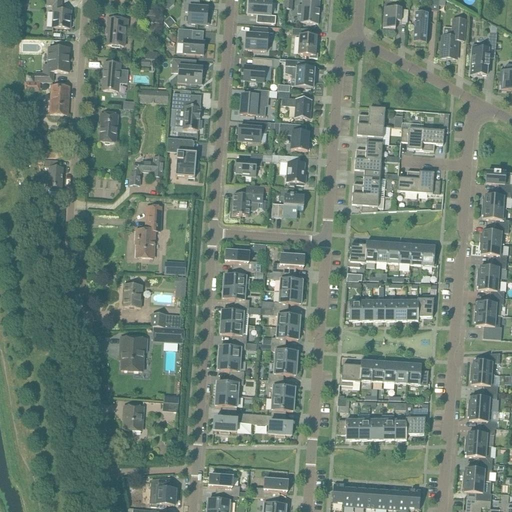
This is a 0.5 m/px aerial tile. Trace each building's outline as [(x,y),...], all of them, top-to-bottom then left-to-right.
[(26,0),(15,0),(16,14),(24,13),(24,7),(27,7),(26,0)] [(61,0),(47,0),(47,6),(53,7),(52,12),(54,12),(52,29),(70,30),(71,12),(61,11),(61,0)] [(184,0),(183,13),(189,13),(188,25),(208,26),(209,19),(207,19),(207,9),(199,9),(199,2),(184,0)] [(291,11),(292,6),(292,0),(285,0),(284,10),(284,11),(292,11),(291,11)] [(319,17),(319,15),(319,11),(319,2),(320,2),(302,0),(302,1),(302,6),(298,5),(297,14),(301,14),(301,24),(300,23),(300,24),(318,26),(318,25),(318,17),(319,17)] [(438,6),(439,1),(438,0),(428,0),(428,12),(438,12),(438,6)] [(262,17),(261,24),(275,25),(276,17),(271,17),(272,2),(249,1),(248,16),(262,17)] [(384,8),(383,29),(395,30),(396,23),(400,23),(399,24),(407,24),(408,11),(401,11),(401,9),(384,8)] [(414,15),(412,45),(426,46),(427,32),(430,32),(431,17),(428,16),(414,15)] [(160,18),(154,17),(141,16),(141,23),(160,24),(160,18)] [(170,18),(164,23),(169,29),(176,24),(170,18)] [(127,21),(118,20),(108,19),(107,28),(109,28),(107,46),(117,47),(124,48),(125,32),(126,32),(127,21)] [(464,43),(464,33),(465,21),(453,20),(451,36),(449,36),(449,38),(442,37),(441,60),(456,61),(457,42),(464,43)] [(268,30),(253,29),(252,35),(246,35),(245,51),(266,53),(268,37),(267,36),(268,30)] [(183,45),(182,55),(204,56),(204,51),(206,51),(206,44),(205,44),(205,42),(192,41),(193,31),(178,30),(177,45),(183,45)] [(292,30),(292,36),(299,37),(298,56),(309,57),(309,59),(317,60),(318,52),(316,51),(317,38),(311,37),(311,31),(292,30)] [(471,66),(470,75),(486,77),(487,68),(488,68),(489,59),(495,59),(497,35),(489,35),(488,48),(472,47),(471,56),(470,66),(471,66)] [(34,74),(34,83),(40,84),(40,83),(52,83),(53,73),(58,73),(68,74),(69,49),(47,49),(46,65),(42,65),(42,75),(34,74)] [(244,66),(243,82),(250,83),(250,84),(256,85),(256,83),(264,84),(265,68),(273,69),(273,60),(257,59),(257,67),(244,66)] [(172,60),(172,67),(179,68),(177,84),(201,86),(202,79),(204,79),(204,72),(202,71),(203,69),(196,69),(196,62),(172,60)] [(285,64),(285,75),(292,77),(296,78),(295,88),(306,89),(305,91),(310,91),(310,89),(313,89),(313,79),(316,79),(316,73),(314,73),(314,70),(308,70),(309,63),(288,61),(285,61),(285,64)] [(128,71),(120,71),(120,65),(104,64),(102,92),(118,93),(119,84),(127,85),(128,71)] [(500,70),(499,83),(500,83),(500,82),(501,82),(501,91),(511,91),(511,65),(506,65),(506,71),(501,71),(501,70),(500,70)] [(40,84),(34,83),(24,83),(24,92),(40,93),(40,84)] [(69,88),(59,87),(52,87),(50,115),(67,116),(69,88)] [(138,90),(138,103),(167,105),(167,91),(138,90)] [(241,96),(240,116),(265,118),(266,107),(264,107),(265,98),(268,99),(269,92),(258,91),(257,97),(241,96)] [(173,95),(172,111),(180,111),(179,119),(183,119),(182,130),(198,131),(198,130),(201,130),(201,122),(199,122),(199,121),(200,113),(200,112),(200,108),(192,108),(193,96),(173,95)] [(282,99),(281,107),(295,108),(294,120),(310,121),(311,101),(296,100),(296,101),(282,99)] [(123,102),(123,110),(134,110),(135,102),(123,102)] [(358,116),(358,126),(383,128),(385,110),(369,109),(368,117),(358,116)] [(118,116),(110,116),(100,115),(99,124),(101,124),(99,143),(115,145),(118,116)] [(237,129),(236,136),(238,136),(238,142),(260,144),(260,135),(266,135),(267,124),(253,123),(253,129),(239,128),(239,129),(237,129)] [(280,125),(279,136),(292,137),(291,152),(307,153),(308,151),(310,151),(310,144),(308,143),(309,134),(303,134),(303,127),(280,125)] [(382,145),(383,128),(358,126),(357,138),(367,138),(366,144),(382,145)] [(407,151),(421,152),(423,131),(401,129),(400,143),(407,144),(407,151)] [(423,131),(421,152),(433,153),(434,146),(443,146),(444,133),(423,131)] [(178,140),(178,141),(177,153),(175,178),(194,179),(195,170),(198,170),(199,162),(196,162),(196,154),(189,154),(190,142),(192,142),(192,141),(178,140)] [(382,145),(366,144),(366,152),(356,151),(355,160),(381,162),(382,145)] [(44,146),(37,146),(38,152),(38,160),(50,159),(59,158),(59,151),(49,152),(44,152),(44,146)] [(296,186),(303,187),(303,185),(305,185),(306,177),(303,176),(303,174),(304,174),(304,165),(291,164),(291,158),(272,156),(271,163),(287,164),(286,183),(296,184),(296,186)] [(234,167),(234,174),(236,174),(235,175),(242,175),(242,177),(256,178),(257,167),(262,168),(262,158),(250,157),(250,162),(236,161),(236,167),(234,167)] [(162,179),(164,160),(154,159),(153,164),(141,163),(141,166),(134,165),(133,174),(131,174),(130,186),(139,187),(140,173),(153,174),(152,178),(162,179)] [(364,173),(364,179),(380,180),(381,162),(355,160),(354,172),(364,173)] [(58,162),(48,162),(45,162),(45,168),(50,169),(48,188),(50,189),(50,190),(49,192),(49,195),(50,196),(59,197),(60,196),(60,192),(59,191),(59,189),(62,189),(63,169),(57,169),(58,162)] [(418,195),(419,174),(407,173),(406,180),(398,179),(397,193),(418,195)] [(498,186),(497,192),(511,193),(511,186),(509,186),(510,174),(505,174),(487,173),(486,185),(498,186)] [(434,175),(419,174),(418,195),(439,196),(440,182),(433,182),(434,175)] [(353,186),(352,196),(378,197),(380,180),(364,179),(363,186),(353,186)] [(234,195),(233,208),(232,216),(239,216),(239,217),(242,217),(242,216),(248,217),(249,212),(254,212),(258,210),(258,204),(262,204),(263,193),(263,189),(246,188),(246,196),(234,195)] [(482,200),(481,209),(505,210),(506,199),(510,199),(511,193),(497,192),(497,198),(485,197),(485,201),(483,201),(482,200)] [(272,205),(272,208),(271,218),(296,220),(297,213),(303,213),(303,209),(303,207),(305,207),(305,201),(304,201),(304,198),(293,197),(293,196),(290,196),(290,197),(284,196),(283,206),(272,205)] [(352,196),(352,205),(362,206),(362,208),(361,214),(377,214),(377,210),(383,211),(384,199),(378,199),(378,197),(352,196)] [(137,231),(136,241),(137,241),(136,259),(146,259),(153,260),(154,232),(160,233),(160,228),(160,226),(161,210),(161,209),(157,208),(147,208),(146,225),(148,225),(148,231),(137,231)] [(504,222),(505,210),(481,209),(481,217),(482,217),(482,216),(483,216),(483,221),(495,221),(495,227),(508,228),(509,222),(504,222)] [(480,236),(479,244),(503,246),(504,235),(508,235),(508,228),(495,227),(494,233),(482,233),(482,237),(480,237),(480,236)] [(365,263),(376,264),(377,244),(366,243),(365,247),(364,265),(365,265),(365,263)] [(389,245),(377,244),(376,264),(387,265),(389,245)] [(493,257),(492,263),(506,264),(506,258),(502,257),(503,246),(479,244),(478,252),(479,252),(481,252),(481,256),(493,257)] [(387,265),(399,266),(400,246),(389,245),(387,265)] [(364,265),(365,247),(351,246),(349,268),(360,269),(360,265),(364,265)] [(399,266),(410,266),(412,247),(400,246),(399,266)] [(410,266),(422,267),(423,247),(412,247),(410,266)] [(423,247),(422,267),(436,268),(437,257),(434,257),(435,248),(423,247)] [(232,271),(250,273),(260,274),(261,264),(248,263),(249,254),(242,254),(242,251),(232,250),(232,253),(226,252),(225,265),(234,265),(234,271),(232,271)] [(276,274),(295,276),(295,275),(293,275),(294,269),(303,270),(304,258),(298,257),(298,255),(288,254),(287,257),(281,256),(280,265),(273,264),(272,274),(276,275),(276,274)] [(505,270),(506,264),(492,263),(492,269),(480,268),(479,272),(477,272),(476,280),(500,282),(501,270),(505,270)] [(178,264),(178,276),(186,277),(186,265),(178,264)] [(250,279),(250,273),(232,271),(232,272),(234,272),(233,277),(224,277),(223,289),(245,290),(246,279),(250,279)] [(295,276),(276,274),(276,275),(275,281),(280,281),(280,292),(301,294),(302,282),(293,282),(293,276),(295,276)] [(490,293),(490,299),(503,300),(504,293),(500,293),(500,282),(476,280),(476,288),(478,288),(478,292),(490,293)] [(142,287),(134,286),(124,285),(123,308),(133,309),(141,309),(142,287)] [(229,307),(248,308),(248,302),(244,301),(245,290),(223,289),(222,300),(232,301),(231,307),(229,307)] [(274,303),(273,310),(293,311),(291,311),(291,305),(300,306),(301,294),(280,292),(279,304),(274,303)] [(432,319),(434,296),(422,296),(422,301),(418,301),(418,319),(432,319)] [(503,300),(490,299),(489,305),(477,304),(477,308),(475,308),(474,308),(474,316),(500,317),(501,306),(503,306),(503,300)] [(417,302),(406,302),(406,322),(418,322),(418,319),(418,301),(417,301),(417,302)] [(383,303),(383,323),(395,322),(395,302),(383,303)] [(406,302),(395,302),(395,322),(406,322),(406,302)] [(349,323),(360,323),(360,303),(347,303),(346,314),(349,314),(349,323)] [(360,303),(360,323),(372,323),(372,303),(360,303)] [(383,303),(372,303),(372,323),(383,323),(383,303)] [(248,308),(229,307),(231,307),(231,313),(222,312),(221,324),(242,326),(243,315),(247,315),(248,308)] [(293,312),(293,311),(273,310),(273,317),(278,317),(277,328),(299,330),(300,318),(290,317),(291,312),(293,312)] [(152,315),(151,327),(151,328),(154,328),(164,329),(165,316),(152,315)] [(499,329),(500,317),(474,316),(473,324),(474,324),(474,323),(476,323),(476,328),(484,328),(483,341),(501,342),(501,329),(499,329)] [(227,342),(227,343),(245,344),(246,337),(242,337),(242,326),(221,324),(220,336),(229,337),(229,342),(227,342)] [(271,339),(271,346),(290,347),(288,347),(288,341),(298,342),(299,330),(277,328),(276,339),(271,339)] [(182,343),(183,331),(157,330),(156,342),(182,343)] [(146,340),(131,339),(121,338),(120,354),(122,354),(121,372),(142,373),(143,353),(146,353),(146,340)] [(263,340),(262,349),(271,349),(271,341),(263,340)] [(245,344),(227,343),(229,343),(228,349),(219,348),(218,360),(240,361),(241,350),(245,351),(245,344)] [(275,353),(275,364),(296,365),(297,354),(287,353),(288,347),(290,347),(271,346),(270,352),(275,353)] [(470,367),(470,375),(494,376),(494,365),(499,365),(499,355),(486,356),(485,364),(473,363),(473,368),(471,367),(470,367)] [(239,373),(240,361),(218,360),(217,372),(227,372),(226,378),(224,378),(243,380),(243,373),(239,373)] [(371,383),(373,363),(361,362),(360,368),(359,384),(360,384),(360,382),(371,383)] [(373,363),(371,383),(383,384),(385,364),(373,363)] [(295,377),(296,365),(275,364),(274,375),(269,374),(268,381),(288,383),(286,382),(286,377),(295,377)] [(397,365),(385,364),(383,384),(396,385),(397,365)] [(396,385),(408,386),(409,366),(397,365),(396,385)] [(353,383),(359,384),(360,368),(342,366),(341,387),(353,387),(353,383)] [(409,366),(408,386),(427,387),(428,372),(421,372),(421,366),(409,366)] [(484,388),(483,394),(497,394),(497,388),(493,388),(494,376),(470,375),(469,383),(470,383),(470,382),(472,382),(471,387),(484,388)] [(243,380),(224,378),(224,379),(226,379),(226,385),(217,384),(216,396),(237,397),(238,386),(242,386),(243,380)] [(288,383),(268,381),(268,388),(273,388),(272,400),(294,401),(295,389),(285,389),(286,383),(288,383)] [(497,394),(483,394),(483,400),(470,399),(470,403),(468,403),(468,402),(467,410),(491,412),(492,401),(496,401),(497,394)] [(222,414),(240,415),(240,409),(237,408),(237,397),(216,396),(215,407),(224,408),(224,414),(222,414)] [(178,405),(179,398),(164,397),(163,404),(173,405),(178,405)] [(294,401),(272,400),(271,411),(266,410),(266,417),(285,418),(283,418),(284,412),(293,413),(294,401)] [(143,408),(135,408),(125,407),(123,431),(133,432),(141,432),(143,408)] [(490,423),(491,412),(467,410),(467,418),(469,418),(469,422),(481,423),(481,429),(494,430),(495,424),(490,423)] [(237,425),(253,426),(253,416),(240,415),(222,414),(224,414),(223,420),(214,420),(213,432),(219,432),(219,435),(229,435),(229,433),(236,433),(237,425)] [(412,419),(406,420),(406,436),(424,436),(425,415),(412,415),(412,419)] [(266,417),(253,416),(253,426),(269,427),(268,436),(275,436),(275,439),(285,439),(285,437),(291,437),(292,425),(283,424),(283,419),(285,419),(285,418),(266,417)] [(405,421),(394,421),(394,441),(406,441),(406,436),(406,420),(405,419),(405,421)] [(370,441),(382,441),(382,421),(370,422),(370,441)] [(382,441),(394,441),(394,421),(382,421),(382,441)] [(345,442),(358,442),(358,422),(338,422),(337,436),(345,436),(345,442)] [(358,442),(370,441),(370,422),(358,422),(358,442)] [(465,438),(465,446),(493,448),(493,447),(489,447),(489,437),(494,437),(494,430),(481,429),(480,435),(468,434),(468,439),(466,439),(466,438),(465,438)] [(493,449),(493,448),(465,446),(464,454),(465,454),(467,454),(466,458),(478,459),(478,465),(492,466),(492,459),(490,459),(491,448),(493,449)] [(463,474),(462,482),(484,483),(491,484),(491,483),(488,483),(489,472),(491,472),(492,466),(478,465),(478,471),(465,470),(465,474),(463,474)] [(215,495),(235,497),(241,497),(242,488),(232,487),(233,478),(226,478),(226,476),(216,475),(216,477),(210,477),(209,489),(218,490),(218,495),(215,495)] [(256,489),(256,499),(258,499),(264,499),(279,500),(277,500),(277,494),(279,494),(287,495),(288,483),(282,482),(282,480),(271,479),(271,481),(265,481),(264,490),(256,489)] [(151,481),(150,490),(154,490),(153,498),(157,498),(156,506),(174,507),(175,491),(169,490),(170,480),(151,481)] [(476,495),(475,501),(491,502),(491,495),(484,494),(484,483),(462,482),(461,490),(462,490),(462,489),(464,489),(464,494),(476,495)] [(344,507),(345,490),(345,487),(334,486),(332,505),(343,505),(343,507),(344,507)] [(354,508),(356,491),(345,490),(344,507),(354,508)] [(365,509),(366,491),(356,491),(354,508),(365,509)] [(376,510),(377,492),(366,491),(365,509),(376,510)] [(409,491),(408,494),(407,511),(408,511),(408,510),(419,511),(420,492),(409,491)] [(386,510),(387,493),(377,492),(376,510),(386,510)] [(397,511),(398,493),(387,493),(386,510),(397,511)] [(407,511),(408,494),(398,493),(397,511),(407,511)] [(208,501),(207,511),(229,511),(231,503),(235,504),(235,497),(215,495),(215,496),(218,496),(217,502),(208,501)] [(507,511),(508,504),(508,496),(501,496),(500,511),(490,511),(489,511),(507,511)] [(264,499),(263,511),(285,511),(286,507),(278,506),(276,506),(277,501),(279,501),(279,500),(264,499)] [(489,511),(490,511),(489,511),(480,511),(481,509),(490,509),(491,502),(475,501),(466,500),(465,511),(463,511),(462,511),(489,511)]
